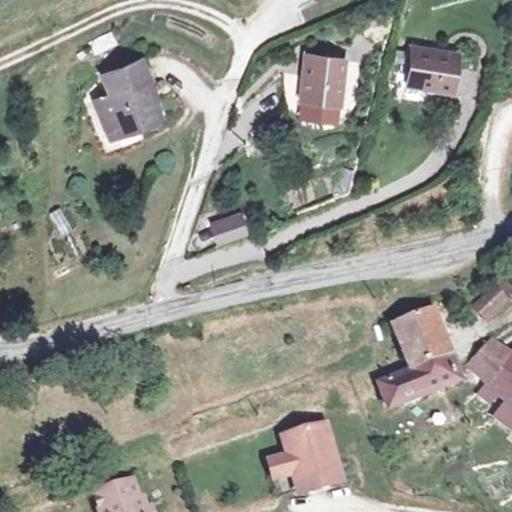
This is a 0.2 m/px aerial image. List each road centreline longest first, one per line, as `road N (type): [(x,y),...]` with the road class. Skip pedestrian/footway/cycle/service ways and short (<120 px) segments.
road 1 (tertiary): [(511,233),(0,353)]
road 2 (track): [(0,66),(98,16),(160,0)]
road 3 (track): [(511,117),(493,162),(494,237)]
